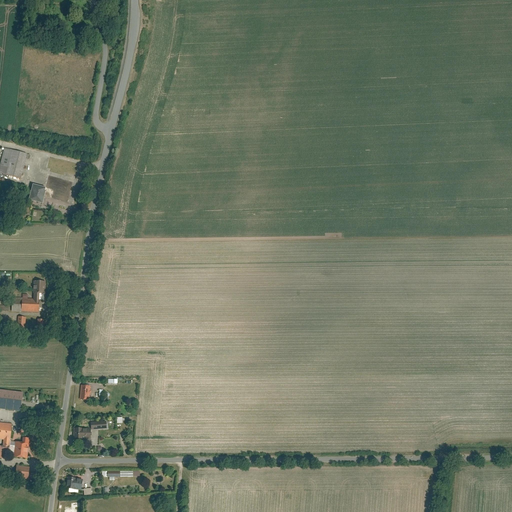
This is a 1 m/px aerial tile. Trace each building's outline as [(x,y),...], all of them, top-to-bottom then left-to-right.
[(26,154),(4,149),(0,164),(0,173),(20,178),(26,154)] [(44,188),(31,185),(27,200),(40,204),(42,195),(44,188)] [(46,296),(47,282),(35,281),(35,295),(41,295),(46,296)] [(13,297),(13,310),(23,311),(24,299),(24,298),(13,297)] [(24,299),(23,311),(23,313),(40,313),(41,301),(41,300),(35,300),(29,300),(24,299)] [(26,317),(19,316),(17,333),(25,334),(26,317)] [(45,319),(38,319),(37,332),(44,333),(45,324),(48,324),(48,322),(45,321),(45,319)] [(33,348),(29,373),(35,374),(38,349),(33,348)] [(90,386),(81,385),(79,398),(88,400),(90,386)] [(0,389),(0,408),(20,411),(22,392),(0,389)] [(106,421),(91,422),(91,429),(106,428),(106,421)] [(12,424),(0,422),(0,439),(10,440),(12,424)] [(81,428),(74,428),(73,438),(80,438),(80,437),(90,437),(90,429),(81,429),(81,428)] [(27,444),(13,443),(12,455),(26,456),(27,444)] [(29,467),(18,465),(16,477),(27,479),(29,467)] [(83,479),(68,477),(68,480),(67,488),(81,490),(83,479)]
